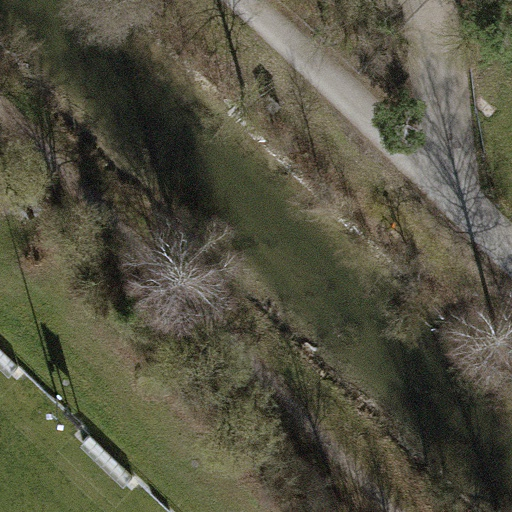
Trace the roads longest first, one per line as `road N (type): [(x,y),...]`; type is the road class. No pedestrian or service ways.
road 1 (track): [(400,511),(0,113)]
road 2 (track): [(242,0),(511,254)]
